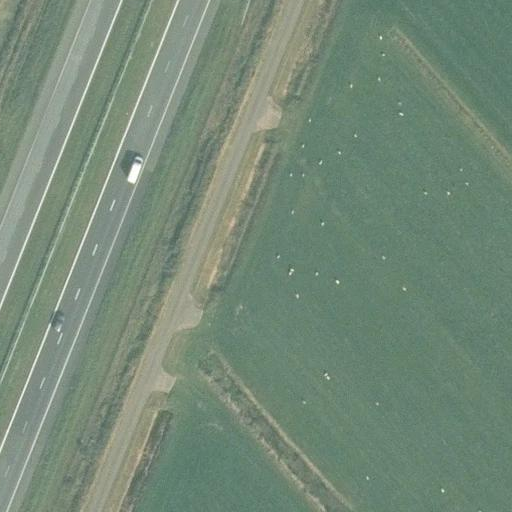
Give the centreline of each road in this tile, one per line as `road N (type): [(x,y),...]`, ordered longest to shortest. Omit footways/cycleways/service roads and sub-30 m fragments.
road 1 (unclassified): [(93,511),(296,0)]
road 2 (motorway): [(0,498),(198,0)]
road 3 (motorway): [(101,0),(0,255)]
